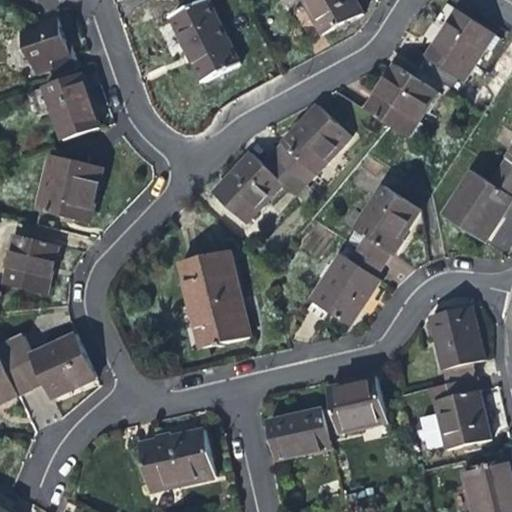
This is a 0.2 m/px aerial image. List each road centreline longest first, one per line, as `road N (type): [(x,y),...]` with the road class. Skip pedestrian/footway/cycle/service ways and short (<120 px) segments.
road 1 (residential): [(511,289),(459,275),(427,278),(376,338),(234,385)]
road 2 (residential): [(130,405),(91,311),(94,277),(189,169)]
road 3 (residential): [(189,169),(240,116),(367,51),(399,0)]
road 4 (residential): [(92,0),(140,126),(189,169)]
road 5 (residential): [(234,385),(264,511)]
road 6 (residential): [(130,405),(90,420),(65,442),(48,490)]
